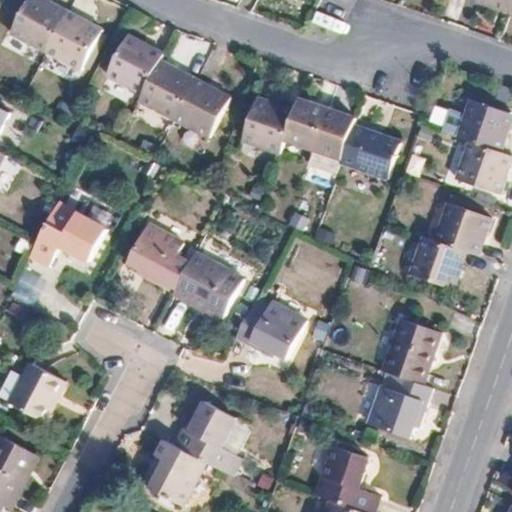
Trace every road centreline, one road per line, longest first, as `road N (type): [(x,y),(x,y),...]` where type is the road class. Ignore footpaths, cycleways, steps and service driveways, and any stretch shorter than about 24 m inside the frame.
road 1 (residential): [(162,0),(313,53),(352,60),(410,33),(511,66)]
road 2 (tertiary): [(511,330),(447,511)]
road 3 (residential): [(65,511),(145,362)]
